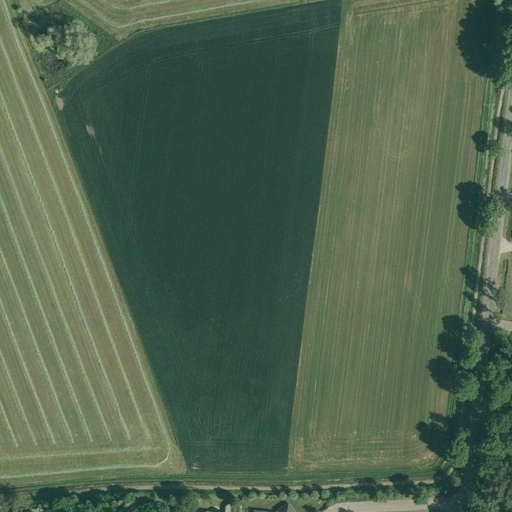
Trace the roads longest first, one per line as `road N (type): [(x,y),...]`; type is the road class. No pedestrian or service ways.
road 1 (unclassified): [(468,471),(511,73)]
road 2 (residential): [(336,511),(464,504)]
